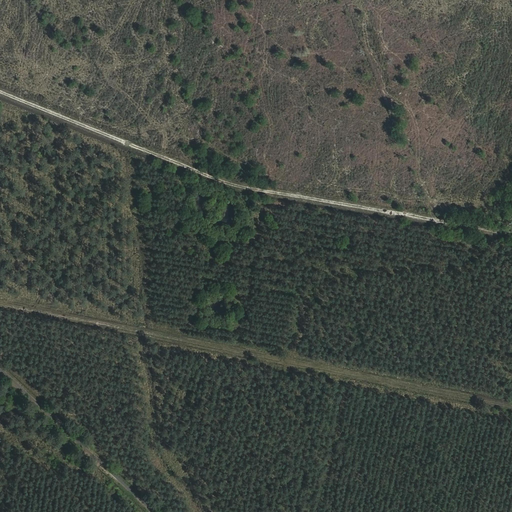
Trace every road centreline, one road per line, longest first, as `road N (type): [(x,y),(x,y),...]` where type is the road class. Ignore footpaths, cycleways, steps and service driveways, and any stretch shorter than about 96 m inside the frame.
road 1 (track): [(511,232),(224,182),(0,91)]
road 2 (track): [(511,411),(148,338),(0,298)]
